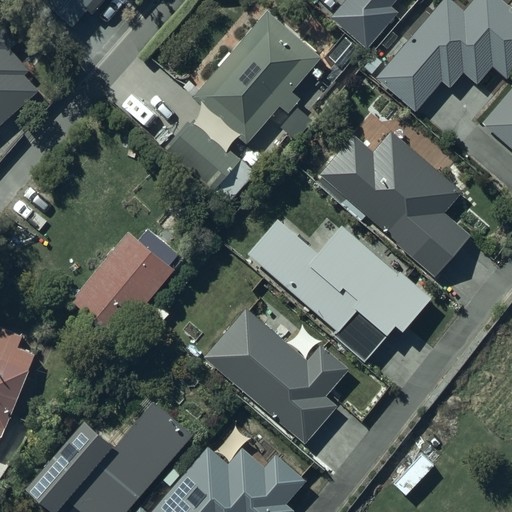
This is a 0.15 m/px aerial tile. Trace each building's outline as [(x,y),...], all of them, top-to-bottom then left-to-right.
[(46,0),(75,26),(96,0),(46,0)] [(322,0),(365,36),(394,0),(322,0)] [(511,78),(511,15),(493,0),(479,0),(467,17),(448,0),(447,0),(375,83),(418,121),(445,84),(451,94),(469,76),(485,89),(495,73),(506,85),(511,78)] [(320,53),(268,9),(198,93),(247,134),(276,98),(291,111),(301,98),(290,89),(320,53)] [(8,61),(0,44),(0,124),(1,124),(17,114),(15,106),(18,90),(29,82),(16,57),(8,61)] [(511,95),(482,129),(511,154),(511,95)] [(258,168),(197,115),(168,146),(231,200),(258,168)] [(463,192),(387,128),(374,145),(353,127),(318,169),(435,268),(467,232),(445,213),(463,192)] [(422,297),(338,224),(318,248),(277,212),(242,252),(367,361),(422,297)] [(126,238),(68,309),(113,345),(170,274),(126,238)] [(308,359),(243,306),(204,354),(303,436),(329,405),(320,398),(346,366),(320,345),(308,359)] [(0,445),(34,361),(19,353),(24,343),(0,332),(0,445)] [(66,511),(74,504),(78,499),(92,511),(129,511),(135,506),(131,503),(197,428),(156,392),(119,435),(88,409),(29,477),(59,504),(58,506),(64,511),(66,511)] [(239,457),(216,439),(159,510),(152,504),(145,511),(291,511),(303,498),(324,473),(285,441),(273,456),(254,440),(239,457)]
